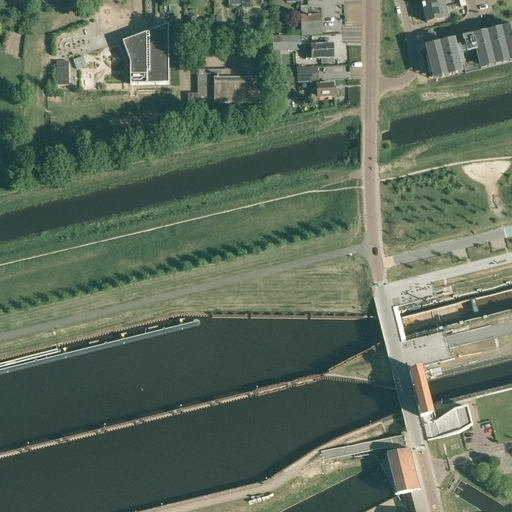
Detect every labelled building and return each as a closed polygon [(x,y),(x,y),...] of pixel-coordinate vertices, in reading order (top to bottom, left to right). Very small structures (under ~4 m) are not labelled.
[(242,0),(242,6),(242,9),(250,9),(250,0),(242,0)] [(445,7),(443,0),(429,0),(422,2),(424,12),(445,7)] [(445,7),(424,12),(427,23),(447,18),(445,7)] [(186,15),(186,38),(197,38),(199,38),(199,25),(196,25),(196,15),(186,15)] [(304,31),(304,36),(309,36),(308,31),(322,30),(321,15),(300,16),(301,31),(304,31)] [(243,37),(243,38),(251,38),(251,37),(251,21),(242,21),(242,23),(243,31),(243,36),(243,37)] [(130,62),(130,85),(169,85),(168,25),(148,33),(122,42),(130,62)] [(461,54),(466,74),(511,62),(511,25),(474,35),(462,38),(466,53),(461,54)] [(273,37),(273,51),(301,51),(301,36),(273,37)] [(434,80),(462,74),(454,41),(426,48),(426,49),(433,47),(434,54),(427,56),(431,73),(439,71),(440,78),(434,80)] [(305,46),(305,60),(333,58),(332,45),(320,45),(320,44),(311,45),(311,46),(305,46)] [(73,60),(77,69),(86,66),(83,57),(73,60)] [(69,86),(69,62),(57,62),(57,86),(69,86)] [(311,83),(311,99),(317,99),(333,98),(332,84),(317,85),(317,82),(319,82),(318,68),(298,69),(299,84),(311,83)] [(214,104),(240,104),(257,104),(257,78),(252,78),(252,70),(197,70),(197,94),(198,102),(214,102),(214,104)] [(187,94),(188,117),(240,117),(240,104),(214,104),(214,102),(198,102),(197,94),(187,94)] [(425,421),(430,444),(456,437),(468,430),(463,406),(450,409),(451,415),(433,419),(421,370),(409,373),(420,418),(430,415),(431,419),(425,421)] [(386,455),(397,496),(420,490),(410,449),(386,455)]
